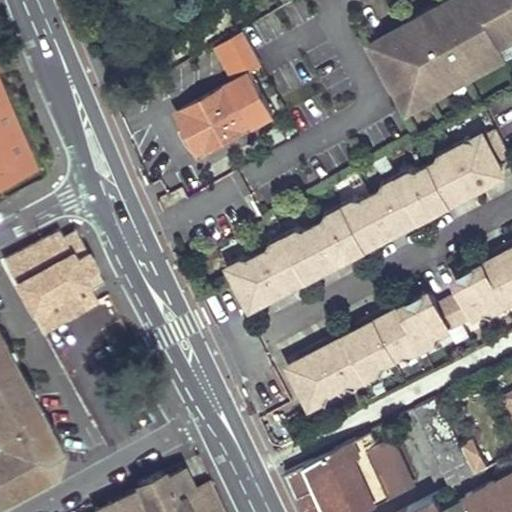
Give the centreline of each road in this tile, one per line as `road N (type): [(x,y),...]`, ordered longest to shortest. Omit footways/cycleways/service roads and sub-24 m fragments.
road 1 (secondary): [(113,178),(219,411)]
road 2 (residential): [(37,511),(219,411)]
road 3 (secondary): [(36,0),(113,178)]
road 4 (residential): [(113,178),(0,235)]
